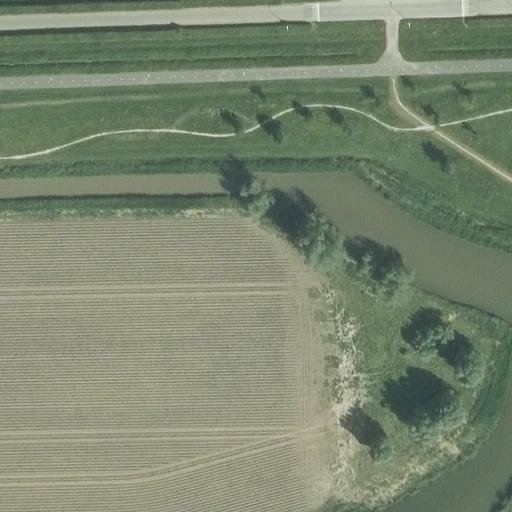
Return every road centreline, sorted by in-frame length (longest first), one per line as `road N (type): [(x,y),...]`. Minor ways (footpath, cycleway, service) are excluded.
road 1 (unknown): [(0,102),(511,84)]
road 2 (unclassified): [(0,22),(511,7)]
